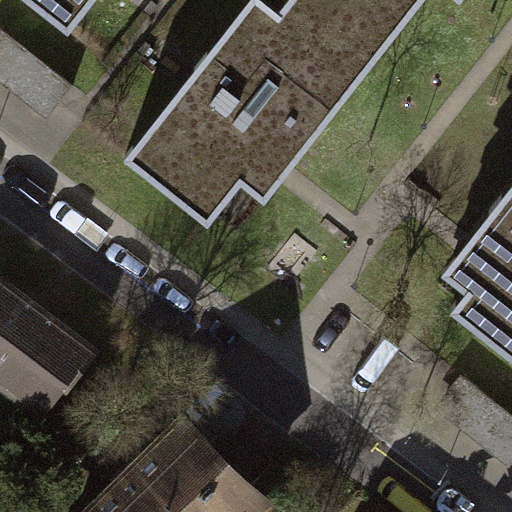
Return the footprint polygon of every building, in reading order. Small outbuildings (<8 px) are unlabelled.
[(19,0),(59,31),(63,26),(83,0),(19,0)] [(394,30),(356,0),(275,0),(271,5),(264,0),(235,0),(126,140),(112,157),(201,227),(234,185),(257,204),(287,166),(394,30)] [(458,0),(356,0),(394,30),(417,0),(445,0),(453,6),(458,0)] [(0,53),(0,70),(56,110),(79,78),(15,33),(0,53)] [(511,166),(449,245),(429,269),(454,289),(441,306),(511,362),(511,166)] [(0,280),(0,386),(37,414),(88,346),(0,280)] [(458,416),(511,452),(511,404),(480,383),(458,416)] [(128,470),(86,511),(245,511),(256,502),(176,423),(128,470)]
